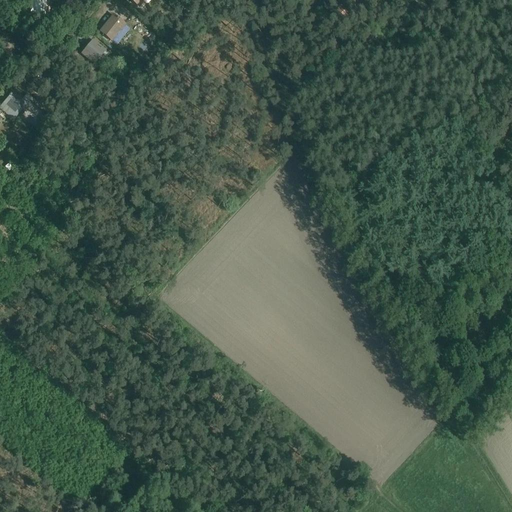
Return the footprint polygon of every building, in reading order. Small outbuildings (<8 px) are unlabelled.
[(127,0),(139,9),(144,3),(146,5),(148,5),(151,1),(150,0),(127,0)] [(390,0),(394,9),(401,7),(413,2),(412,0),(390,0)] [(341,7),(336,12),(345,21),(350,16),(341,7)] [(119,39),(124,34),(121,31),(126,26),(113,15),(98,33),(112,44),(118,38),(119,39)] [(93,43),(82,55),(98,68),(108,56),(105,53),(93,43)] [(121,60),(130,55),(126,45),(116,50),(121,60)] [(0,109),(1,110),(0,110),(0,116),(3,120),(7,116),(13,121),(17,117),(19,118),(32,104),(31,103),(29,105),(29,104),(27,106),(13,93),(0,107),(0,109)] [(29,104),(29,105),(31,103),(33,100),(26,95),(23,99),(29,104)] [(35,120),(30,125),(41,135),(52,123),(44,115),(38,122),(35,120)]
